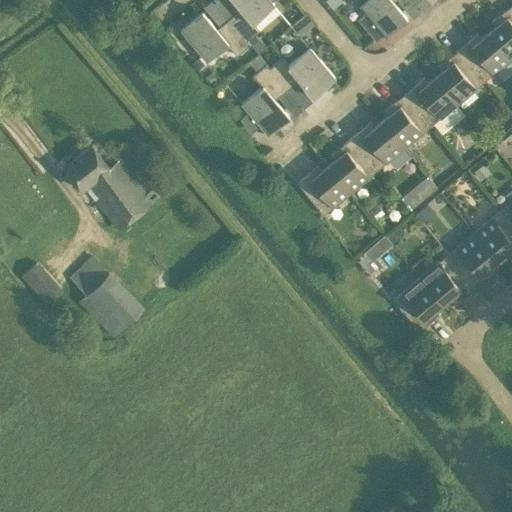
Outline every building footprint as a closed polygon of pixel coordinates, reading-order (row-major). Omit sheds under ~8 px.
[(233,0),(240,8),(227,18),(248,44),(249,44),(246,39),(259,29),(253,22),(274,4),(269,0),(233,0)] [(331,11),(341,3),(338,0),(323,0),(322,1),(331,11)] [(392,1),(393,0),(364,0),(358,5),(366,15),(360,20),(370,32),(376,27),(384,37),(406,18),(392,1)] [(496,25),(486,32),(509,60),(511,57),(511,8),(509,6),(496,17),(496,18),(496,25)] [(235,55),(248,44),(227,18),(215,29),(201,12),(179,30),(205,61),(226,44),(235,55)] [(305,15),(293,25),(300,33),(312,23),(305,15)] [(482,82),(509,60),(486,32),(480,38),(474,37),(473,36),(456,50),(482,82)] [(266,48),(258,38),(250,44),(258,54),(266,48)] [(278,52),(264,64),(286,89),(298,79),(312,96),(334,78),(308,46),(287,64),(278,52)] [(455,104),(482,82),(456,50),(442,62),(443,63),(442,69),(433,77),(455,104)] [(274,99),(286,89),(264,64),(258,56),(249,63),(256,71),(251,74),(261,86),(240,103),(248,112),(241,118),(252,130),(258,125),(266,134),(288,116),(274,99)] [(202,65),(197,59),(191,63),(196,70),(202,65)] [(428,126),(455,104),(433,77),(427,82),(420,81),(419,80),(402,94),(428,126)] [(402,148),(428,126),(402,94),(388,106),(389,107),(388,113),(379,121),(402,148)] [(375,171),(402,148),(379,121),(373,126),(366,126),(366,125),(348,139),(375,171)] [(348,193),(375,171),(348,139),(335,150),(335,151),(335,158),(325,166),(348,193)] [(158,197),(152,189),(146,193),(133,175),(141,168),(130,153),(129,154),(128,153),(108,168),(90,145),(63,166),(81,191),(85,188),(117,229),(158,197)] [(483,164),(474,171),(478,176),(487,169),(483,164)] [(321,215),(348,193),(325,166),(319,171),(313,170),(312,169),(294,183),(321,215)] [(409,191),(399,198),(409,210),(418,202),(409,191)] [(511,199),(500,209),(511,223),(511,199)] [(511,223),(500,209),(473,231),(495,259),(503,252),(510,253),(510,254),(511,252),(511,223)] [(488,265),(495,259),(473,231),(446,253),(472,285),(488,272),(487,271),(488,265)] [(392,243),(384,234),(375,241),(383,250),(392,243)] [(457,298),(472,285),(446,253),(419,276),(442,303),(449,296),(456,297),(457,298)] [(108,271),(92,254),(69,276),(85,293),(77,301),(112,336),(143,305),(109,270),(108,271)] [(46,304),(62,289),(37,261),(21,275),(46,304)] [(434,309),(442,303),(419,276),(392,298),(418,330),(434,317),(433,316),(434,309)]
